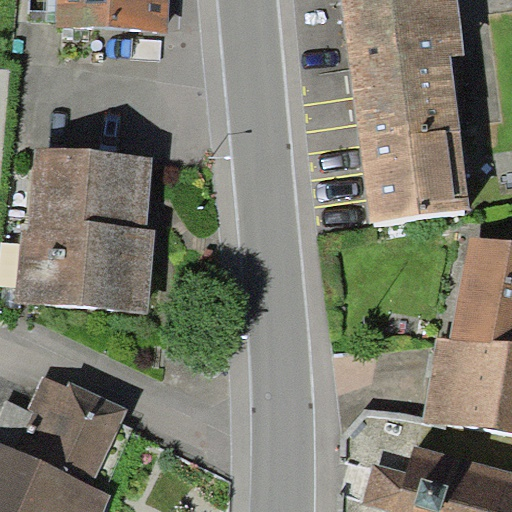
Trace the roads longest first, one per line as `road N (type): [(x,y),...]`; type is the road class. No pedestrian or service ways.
road 1 (tertiary): [(245,0),(282,358),(282,440)]
road 2 (residential): [(0,341),(282,440)]
